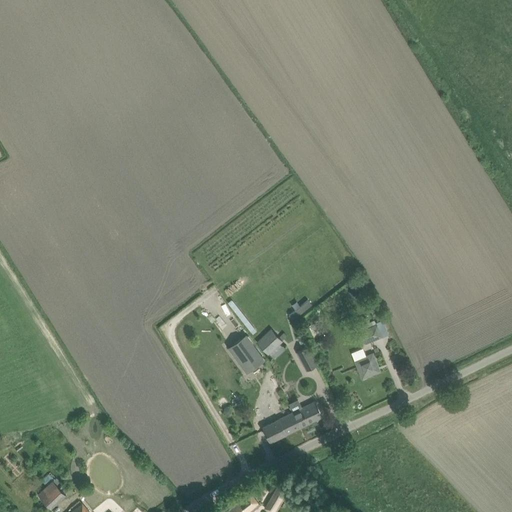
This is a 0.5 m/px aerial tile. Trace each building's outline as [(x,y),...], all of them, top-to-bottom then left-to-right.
[(353,299),(362,295),(357,286),(348,291),(353,299)] [(309,301),(290,316),(294,321),(313,306),(309,301)] [(361,331),(366,343),(382,336),(377,324),(361,331)] [(283,341),(271,328),(257,341),(269,354),(283,341)] [(246,336),(231,347),(247,371),(263,360),(246,336)] [(297,352),(307,370),(318,365),(308,346),(297,352)] [(359,369),(362,378),(376,373),(375,370),(376,368),(379,367),(375,358),(373,353),(355,361),(359,369)] [(273,376),(266,379),(271,389),(278,386),(273,376)] [(315,401),(293,412),(301,427),(323,416),(315,401)] [(301,427),(293,412),(263,427),(270,442),(301,427)] [(265,508),(271,511),(274,511),(290,486),(281,480),(265,508)] [(37,495),(51,508),(66,494),(52,481),(37,495)] [(220,511),(251,511),(261,504),(248,489),(220,511)] [(90,511),(82,502),(69,511),(90,511)]
